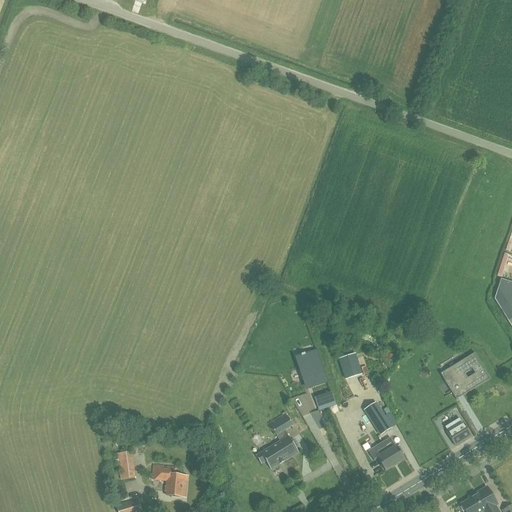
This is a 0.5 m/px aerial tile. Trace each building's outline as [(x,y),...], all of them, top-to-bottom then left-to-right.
[(494,299),(511,327),(511,283),(501,280),(494,299)] [(296,358),(307,389),(327,382),(316,351),(296,358)] [(475,353),(472,355),(473,357),(450,370),(464,393),(486,379),(487,381),(490,379),(475,353)] [(355,355),(339,360),(346,380),(361,375),(355,355)] [(336,405),(331,392),(316,397),(320,411),(336,405)] [(392,429),(375,403),(364,410),(381,436),(392,429)] [(284,461),(298,452),(296,448),(298,447),(293,439),(291,441),(285,430),(293,426),(285,414),(269,424),(280,441),(256,456),(261,464),(266,462),(271,470),(279,464),(280,465),(284,462),(284,461)] [(445,427),(448,432),(448,433),(456,446),(471,436),(463,423),(462,424),(459,419),(445,427)] [(390,438),(385,441),(370,450),(368,451),(374,461),(378,459),(385,471),(404,460),(397,447),(396,448),(390,438)] [(117,454),(119,470),(120,480),(135,477),(132,452),(117,454)] [(185,498),(187,477),(175,476),(175,468),(154,466),(153,480),(167,481),(166,492),(167,492),(167,496),(185,498)] [(478,495),(474,497),(483,511),(482,511),(481,511),(500,511),(496,505),(497,505),(487,487),(477,493),(478,495)] [(474,497),(461,505),(465,511),(481,511),(482,511),(483,511),(474,497)] [(118,511),(141,511),(138,499),(117,505),(118,511)]
